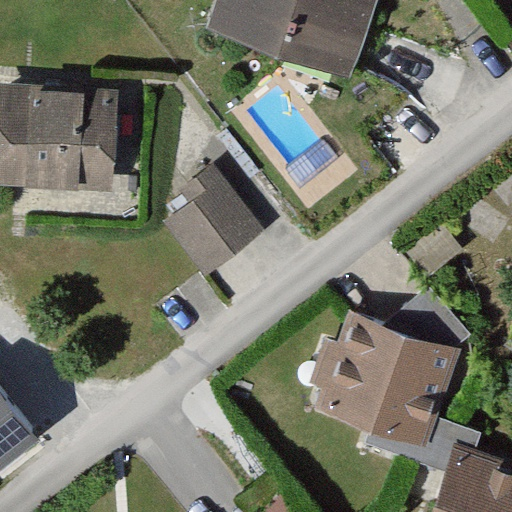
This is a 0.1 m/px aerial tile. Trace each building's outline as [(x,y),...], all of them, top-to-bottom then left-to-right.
[(370,0),(213,0),(202,37),(344,82),(370,0)] [(112,98),(0,85),(0,188),(105,199),(112,98)] [(168,220),(207,273),(266,230),(213,159),(174,188),(187,206),(168,220)] [(452,357),(344,322),(313,418),(421,452),(452,357)] [(0,471),(42,440),(0,385),(0,471)] [(511,511),(511,476),(451,453),(427,511),(511,511)]
